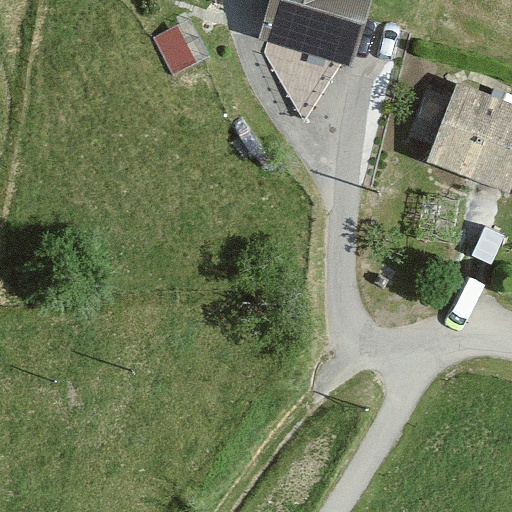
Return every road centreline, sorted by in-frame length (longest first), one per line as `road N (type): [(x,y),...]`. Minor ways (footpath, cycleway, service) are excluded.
road 1 (residential): [(338,146),(341,300),(349,323),(364,338),(427,356)]
road 2 (residential): [(427,356),(330,511)]
